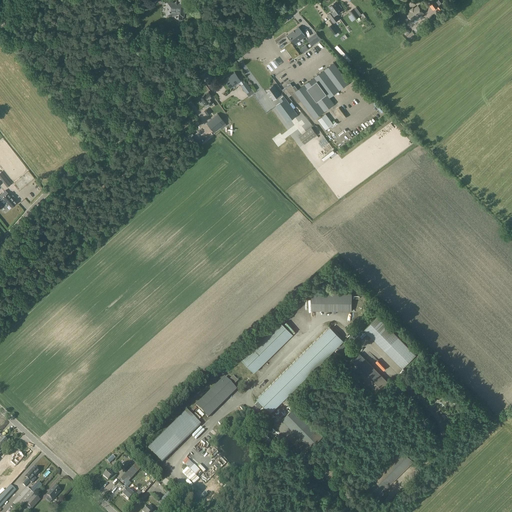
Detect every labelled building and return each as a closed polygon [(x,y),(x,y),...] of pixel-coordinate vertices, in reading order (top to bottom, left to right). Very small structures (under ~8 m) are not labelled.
[(187,3),(187,0),(178,0),(179,3),(178,3),(176,1),(174,3),(168,3),(167,15),(176,15),(176,18),(177,20),(179,20),(181,19),(181,15),(182,15),(182,12),(187,12),(188,3),(187,3)] [(438,6),(434,0),(426,0),(433,10),(436,8),(440,13),(449,6),(445,1),(438,6)] [(341,7),(339,4),(338,5),(336,2),(329,7),(332,11),(328,15),(327,16),(329,18),(330,18),(333,22),(336,20),(337,21),(339,19),(339,18),(336,14),(342,10),(340,8),(341,7)] [(424,14),(420,8),(418,6),(414,8),(413,7),(410,10),(410,11),(406,14),(412,23),(413,22),(415,23),(423,17),(422,15),(424,14)] [(353,9),(350,12),(355,19),(361,14),(359,12),(357,14),(353,9)] [(332,24),(329,27),(334,34),(337,32),(332,24)] [(305,36),(298,27),(288,34),(295,43),(305,36)] [(308,40),(312,46),(321,39),(317,34),(308,40)] [(334,62),(317,75),(317,74),(316,74),(314,75),(314,76),(314,77),(296,91),(290,83),(283,89),(289,97),(291,95),(298,103),(301,100),(314,119),(334,104),(330,97),(349,83),(334,62)] [(240,81),(234,73),(225,80),(230,88),(240,81)] [(245,82),(240,86),(249,97),(255,92),(252,89),(251,89),(245,82)] [(274,85),(266,91),(268,93),(267,93),(270,97),(270,96),(273,100),(280,94),(274,85)] [(204,104),(206,107),(212,103),(209,98),(211,96),(208,92),(205,94),(200,98),(201,100),(200,101),(200,103),(201,105),(203,105),(204,104)] [(281,102),(276,107),(288,122),(297,114),(293,109),(294,109),(284,96),(279,100),(281,102)] [(348,96),(344,99),(345,100),(342,103),(346,107),(353,100),(348,96)] [(221,129),(227,125),(225,123),(217,114),(206,123),(214,132),(220,127),(221,129)] [(318,120),(326,130),(333,124),(326,114),(318,120)] [(309,129),(298,137),(305,145),(318,135),(313,129),(311,130),(309,129)] [(11,184),(1,172),(0,172),(0,177),(8,186),(11,184)] [(15,198),(12,195),(11,196),(8,193),(6,195),(4,193),(2,196),(4,199),(1,201),(0,200),(0,208),(1,209),(5,205),(4,205),(7,202),(12,207),(17,202),(14,199),(15,198)] [(352,311),(352,293),(311,293),(311,310),(352,311)] [(378,316),(364,330),(402,368),(416,354),(378,316)] [(254,372),(293,334),(279,320),(240,358),(254,372)] [(301,325),(308,328),(309,325),(300,322),(296,333),(299,334),(301,325)] [(344,340),(329,326),(256,398),(271,412),(344,340)] [(347,366),(376,394),(388,382),(360,353),(347,366)] [(195,405),(208,418),(237,390),(232,385),(232,384),(234,385),(238,381),(233,377),(229,380),(229,381),(229,382),(227,380),(232,375),(228,371),(223,376),(224,377),(195,405)] [(433,404),(441,414),(450,406),(442,396),(433,404)] [(323,436),(294,407),(281,419),(310,448),(323,436)] [(162,463),(200,425),(186,410),(148,448),(162,463)] [(209,431),(212,434),(219,426),(216,423),(209,431)] [(269,446),(274,441),(263,430),(259,435),(269,446)] [(414,461),(401,448),(372,477),(385,490),(414,461)] [(0,491),(0,495),(11,485),(21,474),(24,470),(17,464),(24,457),(18,452),(9,463),(18,471),(0,491)] [(218,482),(195,459),(182,472),(212,501),(217,496),(210,490),(218,482)] [(336,474),(339,471),(332,464),(329,467),(336,474)] [(34,467),(25,477),(30,482),(39,472),(34,467)] [(103,476),(108,481),(109,479),(111,481),(116,476),(113,473),(111,474),(108,471),(103,476)] [(38,481),(29,490),(31,492),(33,494),(34,495),(42,485),(38,481)] [(0,508),(16,490),(11,485),(0,495),(0,508)] [(60,491),(55,486),(47,495),(52,500),(60,491)] [(20,510),(34,495),(33,494),(26,488),(12,504),(20,510)] [(122,494),(128,500),(133,495),(127,489),(122,494)] [(164,502),(163,502),(162,504),(158,508),(162,511),(174,498),(168,492),(161,500),(164,502)] [(34,495),(20,510),(21,511),(29,511),(32,509),(40,500),(34,495)]
